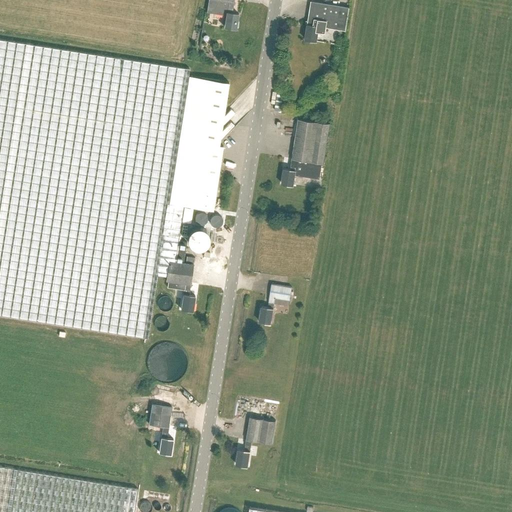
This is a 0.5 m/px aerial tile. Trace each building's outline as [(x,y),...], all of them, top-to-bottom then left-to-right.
[(234,0),(208,0),(206,11),(225,14),(223,26),(236,28),(238,13),(232,12),(233,2),(234,2),(234,0)] [(307,23),(305,39),(317,41),(318,31),(325,32),(326,27),(345,30),(349,8),(311,2),(307,23)] [(148,325),(156,275),(166,276),(168,260),(174,261),(183,205),(168,203),(177,140),(178,140),(188,76),(190,68),(50,46),(0,38),(0,315),(146,339),(148,325)] [(219,144),(229,82),(188,76),(178,140),(177,140),(168,203),(183,205),(213,210),(223,145),(219,144)] [(230,132),(238,123),(235,119),(226,128),(230,132)] [(319,179),(321,164),(324,165),(330,124),(319,122),(307,120),(298,119),(290,170),(284,169),(281,183),(293,185),(295,175),(319,179)] [(194,220),(195,220),(196,220),(197,219),(198,219),(199,218),(199,217),(200,217),(200,216),(200,215),(200,214),(200,213),(199,212),(198,211),(197,211),(196,210),(195,210),(194,210),(193,210),(192,211),(191,211),(191,212),(190,213),(190,214),(190,215),(190,216),(190,217),(191,218),(192,219),(193,220),(194,220)] [(210,224),(211,224),(212,224),(213,224),(214,223),(215,223),(215,222),(216,222),(216,221),(216,220),(217,219),(217,218),(216,218),(216,217),(215,216),(215,215),(214,215),(214,214),(213,214),(212,214),(211,214),(210,214),(209,214),(208,215),(207,216),(207,217),(207,218),(207,219),(207,220),(207,221),(207,222),(208,222),(209,223),(210,224)] [(197,247),(199,247),(200,247),(201,247),(203,247),(204,246),(205,245),(206,244),(208,243),(208,242),(209,241),(209,240),(209,239),(209,238),(209,237),(209,236),(209,235),(209,234),(208,232),(208,231),(207,231),(206,230),(204,229),(204,228),(202,228),(201,227),(199,227),(198,227),(197,228),(195,228),(194,229),(192,230),(192,231),(191,232),(190,233),(190,234),(190,235),(189,236),(190,238),(190,239),(190,241),(191,242),(192,244),(193,245),(194,245),(195,246),(196,247),(197,247)] [(193,264),(174,261),(168,260),(166,276),(166,279),(168,280),(167,286),(184,289),(183,293),(180,308),(193,310),(195,295),(188,294),(190,284),(193,264)] [(275,297),(290,299),(292,287),(272,283),(268,307),(262,306),(259,321),(271,323),(273,308),(275,297)] [(164,313),(165,313),(166,313),(167,313),(169,313),(170,312),(171,312),(172,311),(173,309),(174,309),(174,308),(174,307),(175,306),(175,305),(175,304),(175,303),(175,302),(174,300),(174,299),(173,299),(172,297),(171,296),(170,296),(168,295),(167,295),(166,295),(164,295),(163,295),(162,295),(160,296),(160,297),(159,297),(158,299),(157,300),(157,301),(157,302),(156,303),(156,304),(156,305),(157,306),(157,307),(157,308),(158,309),(159,310),(160,311),(160,312),(161,312),(163,313),(164,313)] [(160,334),(161,334),(163,334),(164,334),(164,333),(166,333),(167,332),(168,332),(169,331),(170,330),(170,328),(171,328),(171,326),(171,325),(171,324),(171,323),(171,322),(171,321),(170,320),(170,319),(169,318),(168,317),(167,316),(165,316),(164,315),(162,315),(160,315),(158,316),(157,316),(157,317),(155,318),(154,319),(154,320),(153,321),(153,322),(153,324),(153,325),(153,326),(153,328),(154,328),(154,329),(155,330),(156,332),(157,332),(159,333),(160,334)] [(164,383),(166,384),(168,384),(169,384),(171,383),(173,383),(175,382),(176,382),(178,381),(179,380),(181,379),(182,378),(183,376),(185,375),(186,373),(186,372),(187,370),(188,368),(188,367),(188,365),(188,363),(188,361),(188,359),(188,358),(187,356),(186,354),(186,353),(185,351),(183,350),(182,348),(181,347),(179,346),(178,345),(176,344),(175,344),(173,343),(171,343),(169,342),(168,342),(166,342),(164,343),(162,343),(161,343),(159,344),(157,345),(156,346),(154,347),(153,348),(152,350),(151,351),(150,353),(149,354),(148,356),(148,358),(147,359),(147,361),(147,363),(147,365),(147,367),(148,368),(148,370),(149,372),(150,373),(151,375),(152,376),(153,378),(154,379),(156,380),(157,381),(159,382),(161,382),(162,383),(164,383)] [(173,439),(166,438),(171,407),(151,404),(148,424),(162,426),(161,437),(158,452),(170,453),(173,439)] [(250,451),(251,441),(272,444),(275,420),(250,416),(244,450),(238,448),(236,464),(248,466),(250,451)] [(133,511),(137,488),(0,465),(0,511),(133,511)]
